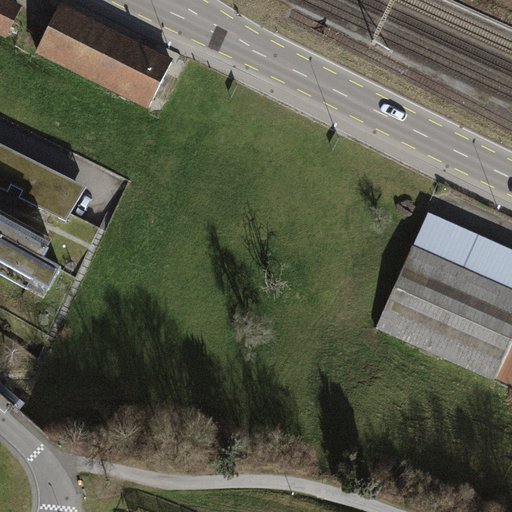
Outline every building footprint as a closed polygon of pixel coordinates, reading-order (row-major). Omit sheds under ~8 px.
[(10,0),(0,0),(0,31),(4,33),(18,4),(10,0)] [(62,4),(39,50),(146,105),(169,60),(62,4)] [(0,190),(8,195),(13,189),(23,194),(20,201),(66,223),(88,191),(0,147),(0,190)] [(511,251),(429,217),(381,331),(511,386),(511,251)] [(0,279),(28,295),(33,286),(52,297),(64,276),(47,264),(53,253),(0,223),(0,279)]
